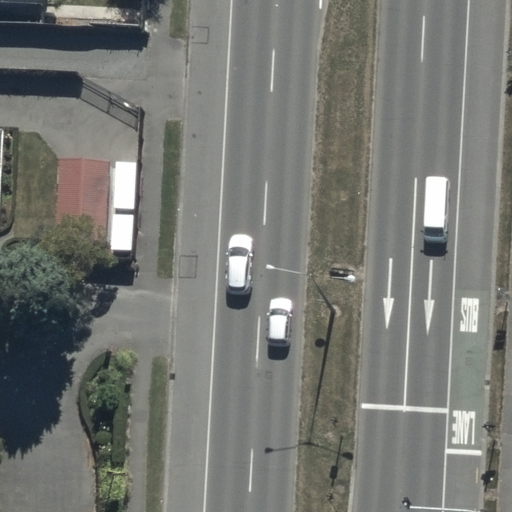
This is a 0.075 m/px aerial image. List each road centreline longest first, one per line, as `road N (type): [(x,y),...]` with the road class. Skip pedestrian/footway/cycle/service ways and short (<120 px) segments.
road 1 (secondary): [(253,511),(279,0)]
road 2 (secondary): [(428,0),(403,511)]
